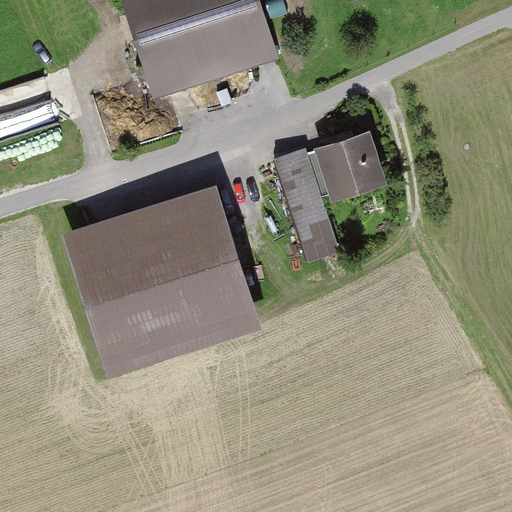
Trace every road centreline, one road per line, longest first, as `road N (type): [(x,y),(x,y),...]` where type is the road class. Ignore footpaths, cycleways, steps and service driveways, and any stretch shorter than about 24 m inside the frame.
road 1 (unclassified): [(511,16),(295,112),(0,206)]
road 2 (track): [(382,74),(429,250),(511,383)]
